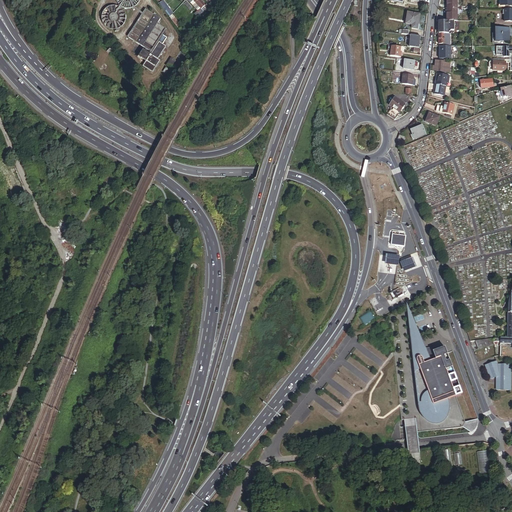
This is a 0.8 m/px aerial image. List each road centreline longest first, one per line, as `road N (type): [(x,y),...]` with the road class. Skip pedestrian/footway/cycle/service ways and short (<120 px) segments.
road 1 (trunk): [(312,359),(344,305),(356,256),(347,218),(330,195),(283,172),(167,164),(55,100),(0,38)]
road 2 (trunk): [(168,511),(205,430),(295,124),(347,0)]
road 3 (trunk): [(315,36),(181,452)]
road 4 (trunk): [(0,58),(51,112),(178,187),(196,207),(217,263),(204,363)]
road 5 (trunk): [(315,36),(261,124),(234,147),(207,155),(147,138),(44,73)]
road 6 (residential): [(0,116),(61,257),(50,308),(0,422)]
road 7 (residential): [(497,438),(270,460),(252,471),(230,511)]
road 8 (tertiary): [(499,428),(391,160)]
road 9 (trunk): [(312,359),(339,329),(363,279),(371,240),(368,158)]
road 10 (trunk): [(191,511),(312,359)]
road 11 (trunk): [(204,363),(136,511)]
road 12 (residential): [(387,133),(421,102),(436,0)]
